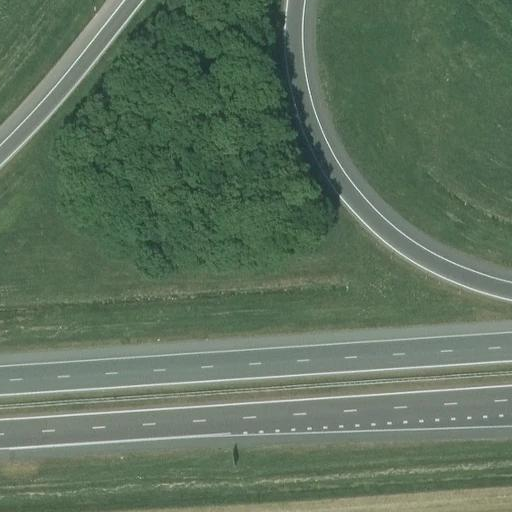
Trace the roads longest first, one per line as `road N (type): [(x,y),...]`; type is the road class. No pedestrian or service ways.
road 1 (motorway): [(511,350),(0,386)]
road 2 (motorway): [(0,434),(511,402)]
road 3 (motorway): [(511,293),(420,258),(383,232),(328,166),(299,99),(301,0)]
road 4 (motorway): [(137,0),(0,159)]
